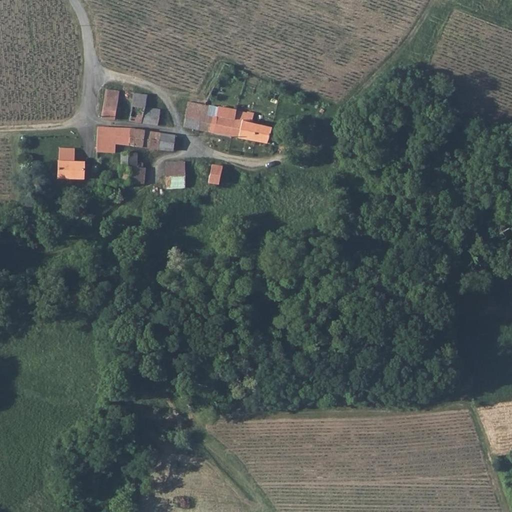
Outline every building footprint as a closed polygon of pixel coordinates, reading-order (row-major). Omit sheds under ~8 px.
[(212,95),(232,103),(237,88),(217,81),(212,95)] [(113,95),(104,95),(102,118),(116,119),(119,92),(113,89),(113,95)] [(203,105),(188,104),(186,129),(199,131),(203,107),(203,105)] [(130,123),(142,124),(143,109),(132,107),(131,115),(130,123)] [(215,110),(208,108),(203,107),(199,131),(213,133),(215,110)] [(145,115),(151,115),(151,110),(143,109),(142,124),(144,124),(145,115)] [(156,125),(159,125),(160,111),(151,110),(151,115),(145,115),(144,124),(156,125)] [(213,133),(229,135),(233,113),(215,110),(213,133)] [(244,115),(233,113),(229,135),(237,137),(243,117),(244,115)] [(270,129),(254,126),(256,116),(251,115),(250,119),(243,117),(237,137),(267,144),(270,129)] [(122,129),(98,129),(96,154),(114,154),(116,147),(118,140),(122,129)] [(122,129),(118,140),(128,141),(129,133),(121,132),(122,129)] [(127,147),(144,148),(149,148),(149,134),(129,133),(128,141),(127,147)] [(177,135),(155,134),(149,134),(149,148),(159,148),(159,144),(175,145),(177,135)] [(159,144),(159,148),(159,152),(174,154),(175,145),(159,144)] [(159,152),(159,148),(149,148),(144,148),(144,158),(146,158),(159,158),(159,152)] [(57,151),(58,180),(82,180),(83,164),(74,164),(73,151),(57,151)] [(99,183),(100,198),(125,196),(127,185),(129,185),(120,184),(120,169),(121,154),(114,154),(109,182),(99,183)] [(146,169),(147,164),(145,164),(135,164),(135,154),(121,154),(120,169),(146,169)] [(19,157),(19,165),(27,164),(27,156),(19,157)] [(222,168),(206,162),(207,171),(206,183),(217,184),(222,168)] [(158,178),(158,184),(176,183),(176,190),(176,196),(176,204),(179,204),(184,203),(184,190),(184,163),(162,164),(163,170),(163,178),(158,178)] [(120,184),(129,185),(143,185),(146,170),(146,169),(120,169),(120,184)] [(176,204),(176,196),(162,197),(162,205),(176,204)]
